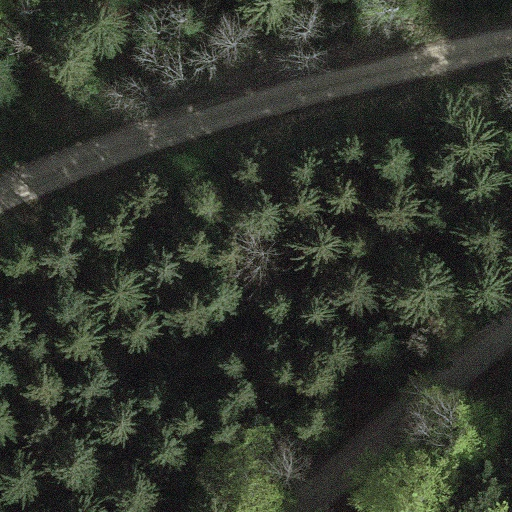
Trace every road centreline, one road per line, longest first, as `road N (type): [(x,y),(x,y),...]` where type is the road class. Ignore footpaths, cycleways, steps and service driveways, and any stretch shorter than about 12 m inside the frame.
road 1 (track): [(0,198),(224,119),(511,40)]
road 2 (track): [(511,328),(406,405),(293,511)]
